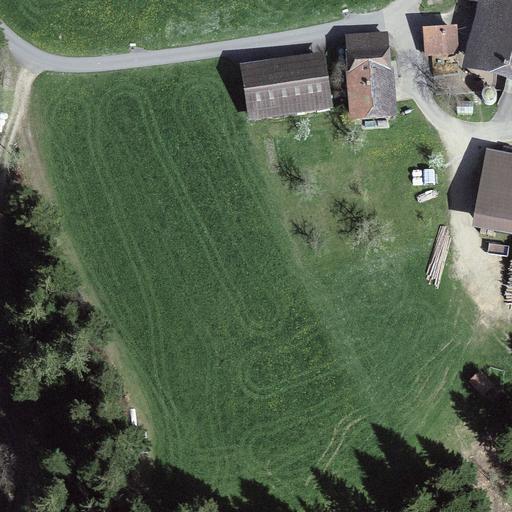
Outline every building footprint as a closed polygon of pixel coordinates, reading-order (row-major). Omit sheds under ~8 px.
[(511,0),(468,0),(495,7),(480,67),(511,75),(511,0)] [(456,33),(426,35),(427,54),(457,52),(456,33)] [(352,105),(388,102),(383,36),(347,39),(352,105)] [(322,60),(242,73),(248,115),(329,102),(322,60)] [(1,79),(0,86),(0,115),(5,117),(9,80),(1,79)] [(496,101),(497,95),(493,90),(487,90),(482,94),(482,100),(486,104),(492,105),(496,101)] [(511,173),(490,169),(480,222),(511,228),(511,173)]
